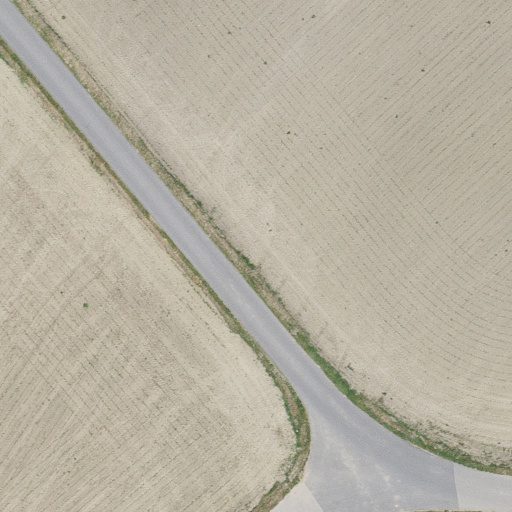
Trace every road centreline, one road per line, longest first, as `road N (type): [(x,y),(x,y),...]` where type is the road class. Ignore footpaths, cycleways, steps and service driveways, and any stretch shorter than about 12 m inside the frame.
road 1 (unclassified): [(366,462),(0,11)]
road 2 (unclassified): [(511,492),(366,462)]
